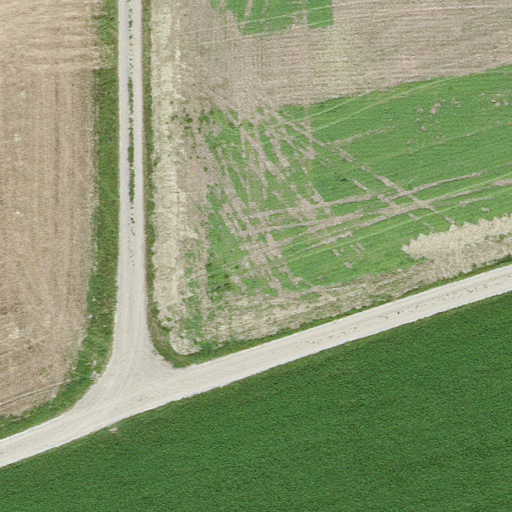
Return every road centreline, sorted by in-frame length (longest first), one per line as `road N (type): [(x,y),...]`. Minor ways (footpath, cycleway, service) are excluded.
road 1 (track): [(138,0),(141,406),(0,456)]
road 2 (track): [(141,406),(511,286)]
